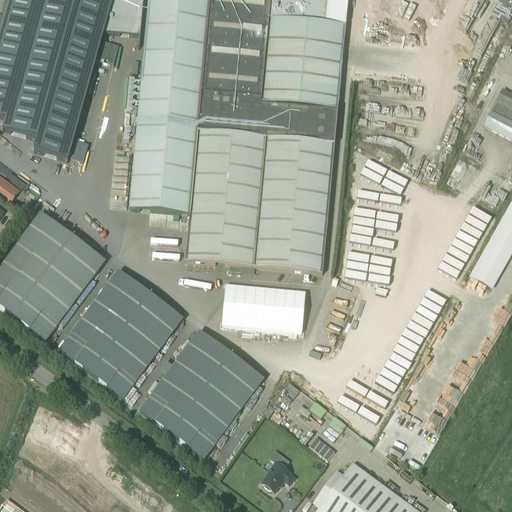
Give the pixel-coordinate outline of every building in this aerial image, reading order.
[(139,51),(143,0),(8,0),(0,31),(0,45),(0,46),(0,120),(5,122),(2,134),(37,143),(33,155),(67,164),(103,36),(139,39),(138,51),(139,51)] [(147,0),(128,212),(188,218),(184,264),(321,277),(344,30),(324,28),(326,0),(147,0)] [(511,0),(367,0),(342,277),(382,281),(385,238),(424,241),(428,199),(467,202),(471,159),(509,163),(511,131),(511,0)] [(119,138),(125,139),(127,124),(121,123),(119,138)] [(107,194),(122,194),(123,172),(108,172),(107,194)] [(28,188),(9,174),(6,178),(25,193),(28,188)] [(0,180),(0,203),(8,209),(19,195),(0,180)] [(491,286),(511,246),(511,195),(509,194),(467,274),(491,286)] [(27,201),(19,213),(24,217),(33,205),(27,201)] [(0,311),(45,344),(104,264),(40,216),(0,269),(0,311)] [(136,247),(140,242),(118,225),(114,230),(136,247)] [(122,402),(182,322),(118,274),(58,354),(122,402)] [(203,462),(263,382),(198,334),(139,415),(203,462)] [(276,467),(262,486),(265,489),(265,491),(268,494),(271,493),(274,495),(279,488),(280,489),(284,484),(289,488),(293,481),(289,478),(289,476),(276,467)] [(321,511),(320,511),(415,511),(354,467),(345,480),(338,475),(314,507),(321,511)] [(11,511),(6,508),(10,503),(3,498),(0,501),(0,511),(11,511)]
